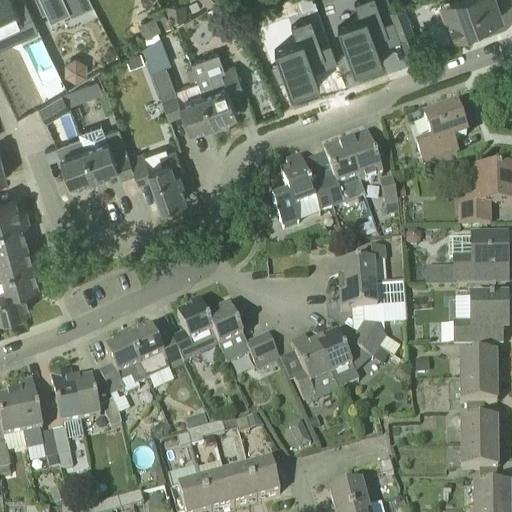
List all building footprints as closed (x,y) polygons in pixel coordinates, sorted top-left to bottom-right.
[(0,0),(0,42),(25,31),(11,0),(0,0)] [(65,3),(71,15),(71,16),(93,5),(90,0),(36,0),(43,14),(65,3)] [(361,19),(338,27),(354,73),(383,63),(376,41),(389,37),(376,0),(366,0),(355,4),(361,19)] [(471,29),(500,18),(493,0),(456,0),(441,6),(452,40),(473,32),(471,29)] [(187,17),(185,4),(168,5),(169,19),(187,17)] [(400,39),(415,33),(404,6),(390,11),(400,39)] [(138,25),(144,39),(160,31),(153,17),(138,25)] [(278,81),(284,78),(290,96),(319,86),(312,64),(325,59),(311,19),(291,26),(297,42),(274,50),(279,63),(271,66),(278,81)] [(126,59),(130,68),(145,63),(141,54),(126,59)] [(83,56),(62,60),(66,79),(87,75),(83,56)] [(231,98),(244,93),(236,70),(210,80),(204,63),(192,67),(199,86),(214,126),(224,123),(223,120),(237,115),(231,98)] [(167,65),(151,70),(169,120),(183,115),(189,132),(203,127),(204,130),(214,126),(199,86),(177,94),(175,90),(167,65)] [(81,88),(65,94),(69,106),(85,100),(81,88)] [(38,109),(46,123),(70,109),(62,95),(38,109)] [(431,141),(414,147),(423,170),(456,158),(451,143),(466,137),(455,108),(423,120),(431,141)] [(135,174),(129,158),(119,128),(105,133),(104,129),(81,138),(84,148),(95,179),(105,176),(104,173),(117,168),(120,179),(135,174)] [(366,135),(344,143),(360,187),(383,178),(366,135)] [(334,181),(323,185),(331,208),(332,211),(365,199),(360,187),(344,143),(323,151),(334,181)] [(85,183),(95,179),(84,148),(60,157),(70,185),(84,180),(85,183)] [(181,173),(184,172),(176,149),(159,155),(163,164),(147,169),(144,160),(142,153),(129,158),(135,174),(138,184),(151,179),(161,208),(164,207),(166,208),(172,206),(172,204),(186,199),(181,185),(185,184),(181,173)] [(299,224),(294,210),(315,202),(319,213),(331,208),(323,185),(313,189),(301,159),(285,165),(289,174),(280,177),(287,196),(272,202),(282,230),(299,224)] [(457,200),(458,228),(491,228),(491,207),(511,207),(511,172),(475,173),(475,200),(457,200)] [(397,207),(392,180),(379,183),(384,209),(397,207)] [(396,191),(398,201),(404,199),(403,190),(396,191)] [(0,228),(28,221),(26,212),(19,214),(15,201),(0,205),(0,228)] [(0,251),(27,244),(24,232),(31,230),(28,221),(0,228),(0,251)] [(411,247),(417,247),(421,242),(421,237),(417,232),(411,232),(406,236),(406,243),(411,247)] [(507,272),(506,241),(453,242),(449,246),(449,262),(454,262),(454,269),(425,270),(426,289),(455,288),(455,289),(495,288),(495,273),(507,272)] [(0,273),(40,263),(37,254),(30,256),(27,244),(0,251),(0,273)] [(357,253),(358,265),(337,267),(339,290),(376,288),(374,264),(386,263),(385,250),(357,253)] [(30,287),(31,288),(38,286),(35,274),(42,272),(40,263),(0,273),(0,281),(2,281),(6,294),(30,287)] [(341,314),(353,313),(405,308),(404,285),(376,288),(339,290),(341,314)] [(33,297),(31,288),(30,287),(6,294),(0,295),(0,319),(29,312),(26,299),(33,297)] [(459,349),(474,348),(482,348),(482,333),(507,333),(507,300),(471,301),(471,305),(456,305),(456,323),(453,323),(453,349),(459,349)] [(218,349),(212,336),(214,335),(207,321),(199,303),(189,308),(190,311),(176,317),(184,334),(171,340),(183,366),(197,361),(215,352),(215,351),(218,349)] [(257,373),(279,363),(278,360),(267,336),(247,345),(229,307),(219,312),(220,315),(207,321),(214,335),(212,336),(218,349),(227,367),(250,356),(257,373)] [(363,326),(356,336),(379,350),(386,340),(363,326)] [(137,336),(135,333),(126,337),(147,382),(183,366),(171,340),(158,346),(150,329),(137,336)] [(358,383),(337,336),(315,345),(337,393),(358,383)] [(373,361),(379,350),(356,336),(349,347),(373,361)] [(111,398),(125,392),(127,396),(140,390),(138,386),(147,382),(126,337),(116,341),(118,344),(104,350),(111,367),(98,373),(111,398)] [(295,355),(302,375),(292,380),(303,404),(314,399),(309,388),(314,386),(321,401),(337,394),(337,393),(315,345),(295,355)] [(459,349),(459,382),(496,382),(496,357),(483,357),(482,348),(474,348),(459,349)] [(61,429),(64,429),(65,431),(53,434),(58,459),(60,470),(60,471),(72,469),(67,443),(83,439),(81,425),(72,384),(70,375),(50,379),(61,429)] [(92,380),(72,384),(81,425),(100,421),(92,380)] [(447,401),(448,382),(420,381),(419,400),(447,401)] [(467,415),(475,415),(484,415),(484,407),(497,406),(496,382),(459,382),(459,407),(466,407),(467,415)] [(23,437),(26,450),(27,454),(43,450),(45,462),(47,461),(49,472),(60,470),(58,459),(53,434),(40,437),(40,434),(43,433),(34,393),(15,397),(23,437)] [(0,400),(0,426),(3,442),(23,437),(15,397),(0,400)] [(119,417),(112,403),(100,408),(111,431),(121,427),(119,417)] [(460,423),(460,447),(497,447),(497,422),(484,423),(484,415),(475,415),(467,415),(467,423),(460,423)] [(204,416),(195,419),(198,429),(207,425),(204,416)] [(257,418),(246,421),(248,428),(261,425),(257,418)] [(312,433),(320,430),(316,419),(308,422),(312,433)] [(246,421),(235,424),(237,432),(238,435),(249,432),(248,428),(246,421)] [(212,438),(225,435),(221,423),(209,427),(212,438)] [(187,433),(188,436),(191,448),(203,444),(202,440),(212,438),(209,427),(187,433)] [(177,439),(177,440),(180,451),(191,448),(188,436),(177,439)] [(214,438),(203,441),(205,449),(216,446),(214,438)] [(0,471),(9,469),(11,469),(7,454),(5,444),(0,445),(0,471)] [(479,480),(488,480),(497,480),(496,472),(498,472),(497,447),(460,447),(460,472),(479,472),(479,480)] [(382,478),(393,475),(390,463),(379,467),(382,478)] [(280,496),(271,464),(247,470),(256,502),(280,496)] [(201,483),(208,511),(220,511),(233,509),(224,476),(223,477),(220,465),(198,471),(202,482),(201,483)] [(247,470),(224,476),(233,509),(256,502),(247,470)] [(472,488),(472,511),(510,511),(510,488),(497,488),(497,480),(488,480),(479,480),(479,488),(472,488)] [(177,489),(183,511),(208,511),(201,483),(177,489)] [(333,511),(353,511),(368,508),(362,485),(329,494),(333,511)] [(49,493),(53,505),(67,500),(62,488),(49,493)] [(141,493),(128,496),(132,508),(144,505),(141,493)] [(116,511),(132,508),(128,496),(90,507),(91,511),(116,511)]
